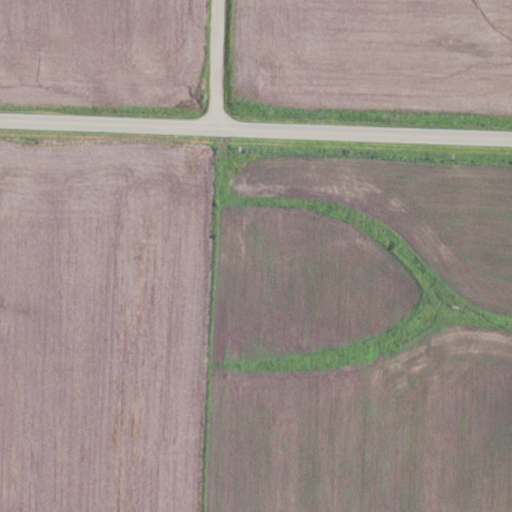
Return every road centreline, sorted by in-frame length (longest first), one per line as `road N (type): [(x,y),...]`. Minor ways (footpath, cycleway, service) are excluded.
road 1 (secondary): [(511,137),(0,118)]
road 2 (residential): [(215,128),(219,0)]
